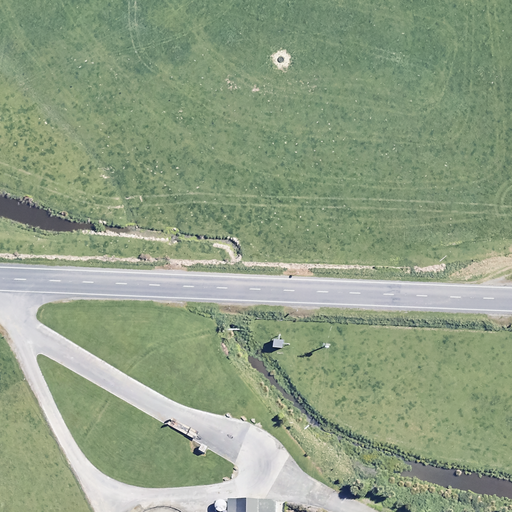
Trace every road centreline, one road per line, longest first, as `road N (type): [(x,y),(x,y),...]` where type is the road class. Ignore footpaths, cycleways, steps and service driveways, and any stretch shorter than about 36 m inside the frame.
road 1 (trunk): [(0,278),(511,299)]
road 2 (track): [(104,511),(29,351),(27,325)]
